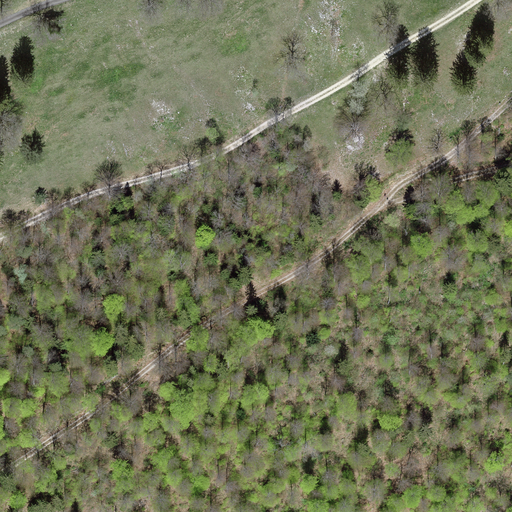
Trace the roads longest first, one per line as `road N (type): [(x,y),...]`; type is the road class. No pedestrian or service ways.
road 1 (track): [(511,170),(384,206),(319,259),(182,338),(0,473)]
road 2 (track): [(0,237),(97,192),(239,143),(473,0)]
road 3 (track): [(384,206),(511,100)]
